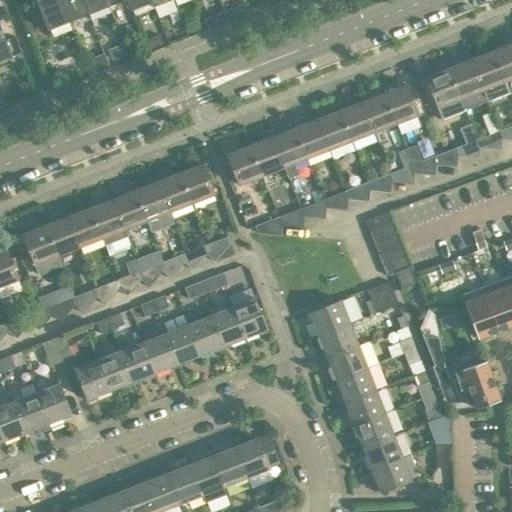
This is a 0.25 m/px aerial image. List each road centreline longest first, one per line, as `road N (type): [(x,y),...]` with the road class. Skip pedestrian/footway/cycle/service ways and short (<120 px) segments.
road 1 (residential): [(322,511),(302,432),(280,404),(261,396),(0,491)]
road 2 (tertiary): [(352,29),(184,84),(74,138)]
road 3 (tertiary): [(74,138),(202,98),(352,29)]
